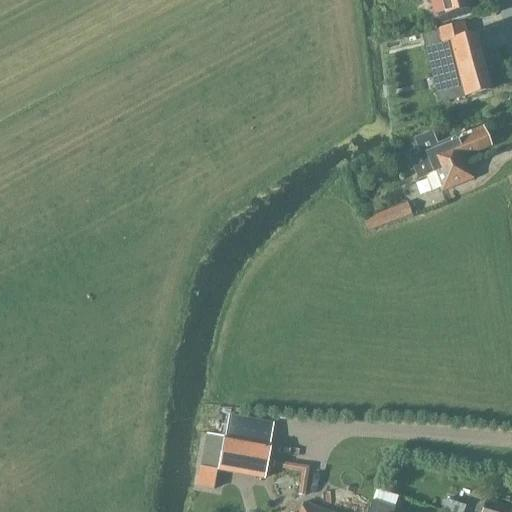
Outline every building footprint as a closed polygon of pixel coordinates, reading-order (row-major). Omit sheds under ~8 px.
[(428,0),(433,17),(436,16),(438,25),(470,16),(467,8),(470,8),(467,0),(428,0)] [(456,100),(491,91),(477,34),(467,36),(464,23),(429,32),(439,75),(448,74),(456,100)] [(483,125),(457,137),(456,136),(437,144),(432,132),(414,139),(419,152),(409,155),(418,179),(434,173),(442,192),(474,179),(465,158),(492,147),(483,125)] [(367,232),(412,214),(406,201),(361,219),(367,232)] [(216,472),(264,481),(270,445),(223,437),(223,438),(206,435),(200,468),(217,471),(216,472)] [(434,497),(430,511),(449,511),(452,503),(434,497)] [(510,511),(511,508),(511,506),(484,500),(480,511),(510,511)] [(368,511),(392,511),(394,509),(372,501),(368,511)] [(329,511),(304,503),(300,511),(329,511)]
